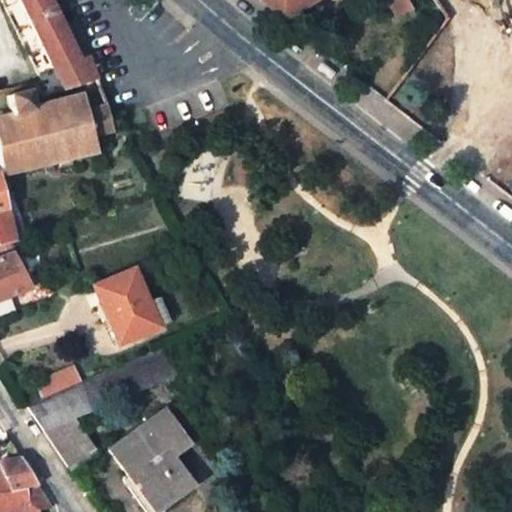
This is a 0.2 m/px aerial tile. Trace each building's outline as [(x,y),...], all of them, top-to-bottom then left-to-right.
[(78,60),(48,0),(19,0),(50,62),(31,68),(33,74),(37,82),(42,97),(97,79),(88,57),(78,60)] [(283,19),(312,0),(260,0),(270,8),(283,19)] [(411,10),(404,0),(387,0),(397,17),(411,10)] [(511,0),(475,0),(415,85),(504,154),(511,141),(511,0)] [(33,74),(20,78),(22,86),(37,82),(33,74)] [(81,97),(29,109),(25,94),(6,98),(10,117),(0,118),(0,164),(2,173),(3,177),(59,162),(61,170),(76,166),(74,158),(97,152),(93,136),(113,131),(109,115),(106,101),(100,87),(80,93),(81,97)] [(0,242),(11,240),(4,214),(0,199),(0,242)] [(22,237),(16,212),(4,214),(11,240),(22,237)] [(0,299),(26,289),(8,255),(15,251),(11,240),(0,242),(0,299)] [(8,255),(26,289),(37,286),(20,253),(15,251),(8,255)] [(147,304),(132,270),(93,287),(109,325),(115,322),(124,343),(158,329),(147,304)] [(216,313),(209,299),(196,306),(203,320),(216,313)] [(147,304),(158,329),(167,324),(156,300),(147,304)] [(117,346),(124,343),(115,322),(109,325),(117,346)] [(43,401),(27,408),(43,431),(71,419),(167,377),(174,374),(159,349),(78,385),(43,401)] [(78,385),(71,369),(36,385),(43,401),(78,385)] [(177,379),(174,374),(167,377),(171,383),(177,379)] [(186,445),(162,413),(109,451),(128,477),(123,481),(145,511),(164,511),(180,501),(176,496),(190,486),(170,457),(186,445)] [(69,470),(93,455),(71,419),(43,431),(69,470)] [(0,493),(36,487),(15,454),(6,456),(7,462),(0,463),(0,471),(1,475),(0,475),(0,493)] [(0,511),(37,511),(50,509),(36,487),(0,493),(0,511)] [(276,511),(265,493),(251,501),(257,511),(276,511)]
